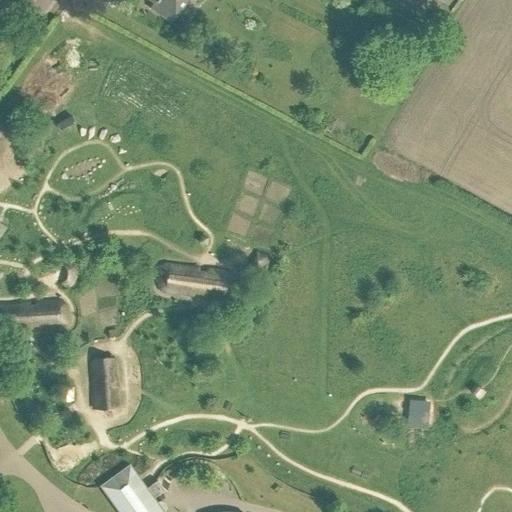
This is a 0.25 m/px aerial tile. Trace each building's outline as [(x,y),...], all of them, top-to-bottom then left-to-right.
[(150,10),(169,23),(185,0),(147,0),(154,4),(150,10)] [(347,0),(346,3),(376,20),(382,8),(366,0),(347,0)] [(234,275),(162,266),(159,290),(230,300),(234,275)] [(0,328),(66,324),(63,302),(0,305),(0,328)] [(92,363),(94,409),(116,407),(112,361),(92,363)] [(159,511),(158,510),(151,499),(162,490),(155,480),(150,484),(145,489),(128,468),(99,488),(115,511),(159,511)]
